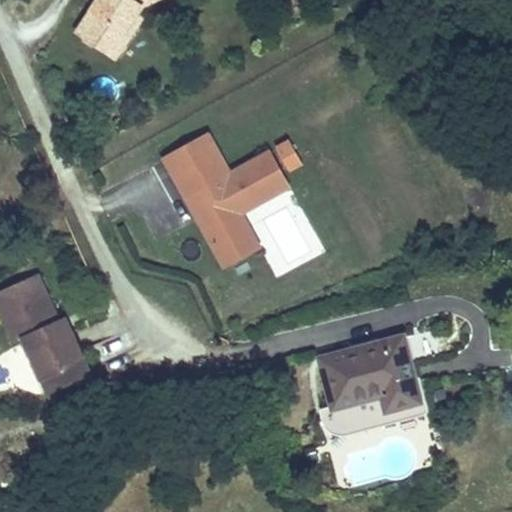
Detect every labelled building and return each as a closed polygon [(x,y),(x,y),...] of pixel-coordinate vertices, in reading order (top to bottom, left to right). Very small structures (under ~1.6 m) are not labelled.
[(138,19),(134,16),(140,6),(144,2),(147,0),(96,0),(78,30),(114,54),(138,19)] [(223,158),(211,136),(167,160),(179,182),(223,158)] [(242,215),(291,189),(272,154),(232,176),(188,200),(216,251),(251,231),(242,215)] [(232,176),(223,158),(179,182),(188,200),(232,176)] [(261,249),(251,231),(216,251),(226,268),(261,249)] [(33,292),(0,307),(0,341),(9,360),(18,356),(45,414),(66,405),(64,402),(87,391),(71,354),(62,358),(57,346),(33,292)] [(65,343),(57,346),(62,358),(71,354),(65,343)] [(333,374),(350,421),(396,405),(406,433),(441,421),(413,346),(333,374)] [(66,405),(45,414),(53,430),(96,410),(87,391),(64,402),(66,405)] [(396,405),(350,421),(338,426),(342,441),(347,445),(352,448),(358,449),(363,449),(406,433),(396,405)]
